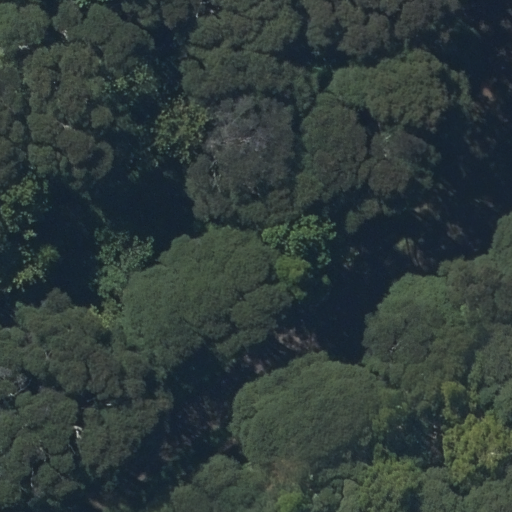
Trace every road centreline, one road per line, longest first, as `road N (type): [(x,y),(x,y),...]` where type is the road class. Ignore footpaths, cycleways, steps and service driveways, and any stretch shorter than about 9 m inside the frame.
road 1 (track): [(14,511),(258,293),(511,144)]
road 2 (track): [(258,293),(333,211),(446,0)]
